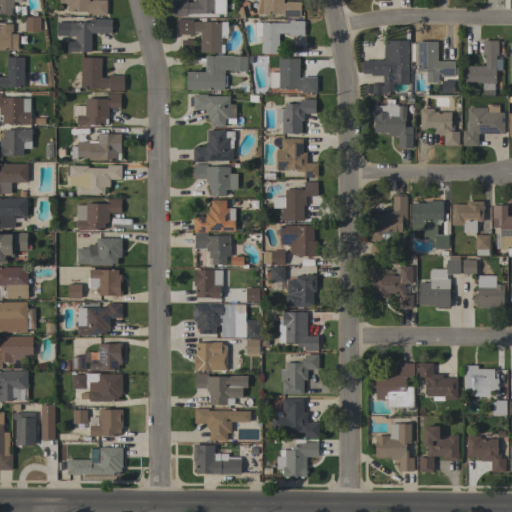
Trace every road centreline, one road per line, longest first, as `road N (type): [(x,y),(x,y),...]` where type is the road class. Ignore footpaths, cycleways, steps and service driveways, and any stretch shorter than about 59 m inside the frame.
road 1 (tertiary): [(511,507),(0,498)]
road 2 (residential): [(356,504),(351,92),(331,0)]
road 3 (residential): [(159,500),(161,76),(141,0)]
road 4 (residential): [(338,34),(407,18),(511,19)]
road 5 (residential): [(353,175),(511,176)]
road 6 (residential): [(356,340),(511,339)]
